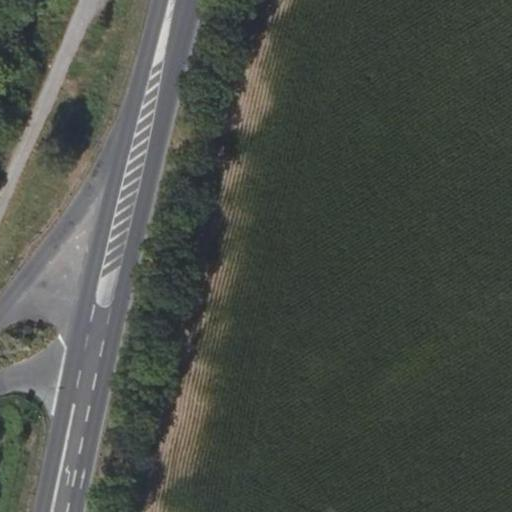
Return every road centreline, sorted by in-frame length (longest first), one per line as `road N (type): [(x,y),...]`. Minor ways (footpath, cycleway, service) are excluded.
road 1 (primary): [(115,328),(190,0)]
road 2 (residential): [(0,207),(90,0)]
road 3 (secondary): [(127,131),(0,315)]
road 4 (primary): [(127,131),(82,321)]
road 5 (primary): [(161,0),(127,131)]
road 6 (primary): [(68,384),(41,511)]
road 7 (primary): [(76,511),(101,391)]
